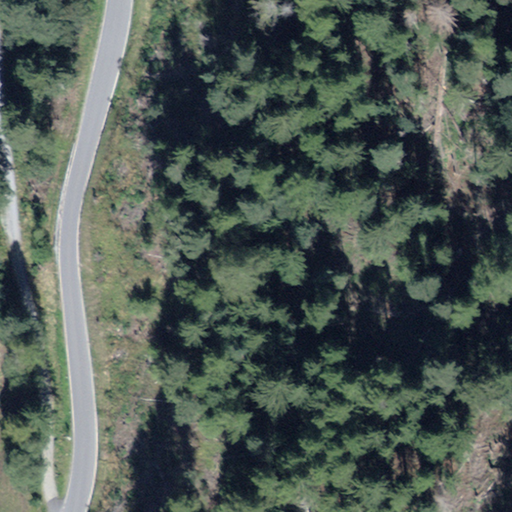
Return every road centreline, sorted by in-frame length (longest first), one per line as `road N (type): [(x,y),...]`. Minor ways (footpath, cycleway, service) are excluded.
road 1 (tertiary): [(120,0),(68,210),(70,511)]
road 2 (track): [(0,83),(48,385),(52,511)]
